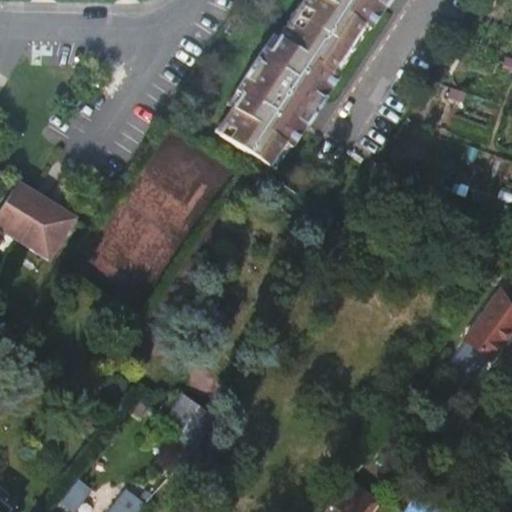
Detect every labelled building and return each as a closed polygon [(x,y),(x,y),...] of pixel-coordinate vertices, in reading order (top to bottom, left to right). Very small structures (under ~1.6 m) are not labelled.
[(301,0),(299,4),(298,4),(302,7),(297,16),(291,24),(287,22),(286,22),(277,37),(268,50),(262,46),(233,90),(239,94),(230,107),(220,121),(224,124),(218,134),(265,165),(280,141),(286,145),(289,147),(305,122),(301,119),(315,97),(320,100),(336,76),(334,74),(329,71),(360,24),(365,28),(367,29),(384,5),(379,2),(380,0),(301,0)] [(298,4),(299,4),(298,3),(291,12),(297,16),(302,7),(298,4)] [(291,24),(297,16),(291,12),(285,22),(286,22),(287,22),(291,24)] [(334,74),(365,28),(360,24),(329,71),(334,74)] [(271,33),(262,46),(268,50),(277,37),(271,33)] [(224,103),(230,107),(239,94),(233,90),(224,103)] [(224,124),(220,121),(219,121),(213,130),(218,134),(224,124)] [(271,169),(286,145),(280,141),(265,165),(271,169)] [(0,232),(16,243),(43,200),(22,187),(14,182),(0,204),(0,232)] [(65,213),(43,200),(16,243),(46,261),(72,218),(65,213)] [(226,256),(228,252),(227,249),(225,246),(221,245),(217,246),(215,249),(214,252),(216,256),(219,258),(223,258),(226,256)] [(511,289),(504,287),(467,338),(468,339),(492,357),(511,330),(511,289)] [(492,357),(468,339),(452,360),(477,378),(492,357)] [(165,415),(196,441),(216,418),(185,392),(165,415)] [(372,459),(365,453),(347,477),(355,482),(372,459)] [(355,482),(347,477),(321,511),(359,511),(372,495),(355,482)] [(0,511),(8,511),(15,504),(0,492),(0,511)] [(370,511),(379,500),(372,495),(359,511),(370,511)]
